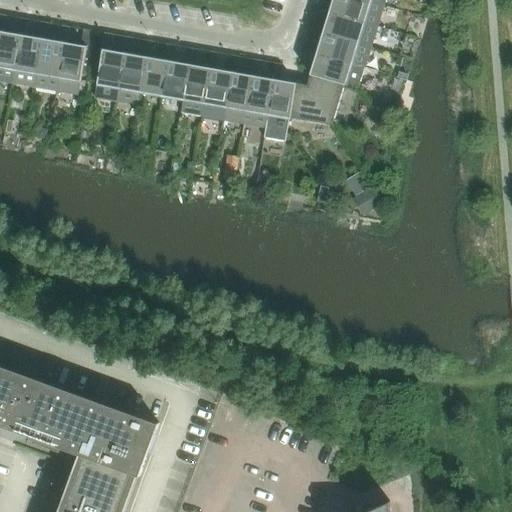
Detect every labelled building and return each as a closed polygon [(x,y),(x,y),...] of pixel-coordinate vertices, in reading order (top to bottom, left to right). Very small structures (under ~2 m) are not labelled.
[(333,0),(331,8),(378,22),(384,2),(377,0),(333,0)] [(329,16),(325,29),(371,43),(378,22),(331,8),(316,4),(314,12),(329,16)] [(20,18),(18,33),(5,31),(0,56),(0,81),(17,84),(20,70),(26,35),(29,19),(20,18)] [(20,70),(17,84),(39,87),(41,73),(47,39),(50,23),(42,22),(39,37),(26,35),(20,70)] [(307,32),(322,37),(319,49),(352,60),(365,64),(371,43),(325,29),(310,24),(307,32)] [(63,25),(60,41),(47,39),(41,73),(39,87),(60,91),(68,42),(71,27),(63,25)] [(84,29),(81,45),(68,42),(60,91),(79,94),(87,47),(89,47),(92,31),(84,29)] [(114,100),(123,52),(110,50),(113,34),(104,33),(102,49),(104,50),(95,97),(114,100)] [(126,37),(123,52),(114,100),(136,104),(138,90),(144,56),(131,53),(134,38),(126,37)] [(147,40),(144,56),(138,90),(159,94),(165,59),(152,57),(155,42),(147,40)] [(168,44),(165,59),(159,94),(181,98),(187,63),(174,61),(176,46),(168,44)] [(313,69),(346,79),(359,83),(365,64),(352,60),(319,49),(304,45),(301,53),(316,57),(313,69)] [(198,49),(189,48),(187,63),(181,98),(178,112),(199,115),(202,102),(208,67),(195,65),(198,49)] [(211,52),(208,67),(202,102),(223,105),(229,71),(216,68),(219,53),(211,52)] [(229,71),(223,105),(220,121),(242,125),(251,74),(238,72),(240,57),(232,55),(229,71)] [(263,129),(272,78),(259,76),(262,60),(253,59),(251,74),(242,125),(263,129)] [(275,63),(272,78),(263,129),(262,134),(285,138),(288,117),(295,82),(280,80),(283,64),(275,63)] [(308,85),(332,125),(346,79),(313,69),(308,85)] [(308,85),(295,82),(288,117),(332,125),(308,85)] [(376,115),(375,123),(388,125),(389,117),(376,115)] [(39,128),(37,138),(47,139),(49,130),(39,128)] [(188,162),(187,170),(194,171),(195,163),(188,162)] [(227,167),(225,178),(236,180),(238,168),(227,167)] [(259,175),(258,189),(266,190),(267,176),(259,175)] [(352,194),(365,216),(383,205),(370,184),(352,194)] [(321,186),(318,202),(326,204),(330,188),(321,186)] [(125,511),(139,475),(140,476),(160,423),(158,422),(158,423),(34,378),(34,379),(20,374),(21,373),(0,365),(0,422),(2,424),(2,423),(7,425),(6,426),(6,427),(7,428),(7,429),(8,430),(9,431),(10,431),(11,431),(13,431),(14,430),(14,429),(15,429),(15,428),(16,428),(16,429),(80,452),(61,505),(63,505),(62,508),(60,508),(59,508),(58,508),(57,509),(57,510),(56,511),(55,511),(125,511)] [(391,511),(390,501),(367,511),(366,511),(391,511)]
